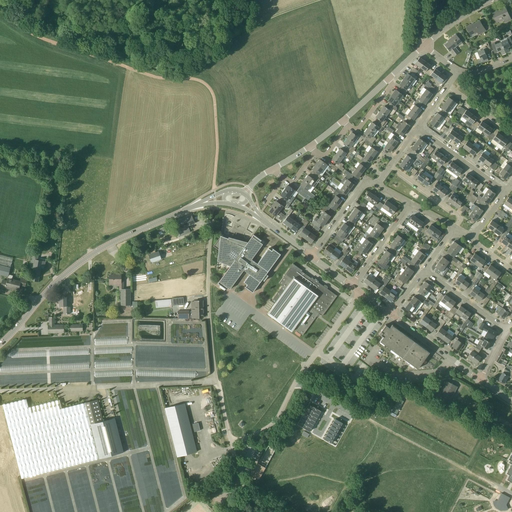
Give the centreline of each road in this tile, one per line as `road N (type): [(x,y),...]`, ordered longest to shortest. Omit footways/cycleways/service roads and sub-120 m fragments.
road 1 (secondary): [(0,345),(67,272),(194,205)]
road 2 (unclassified): [(231,443),(273,421),(361,293)]
road 3 (residential): [(212,218),(207,287),(216,378)]
